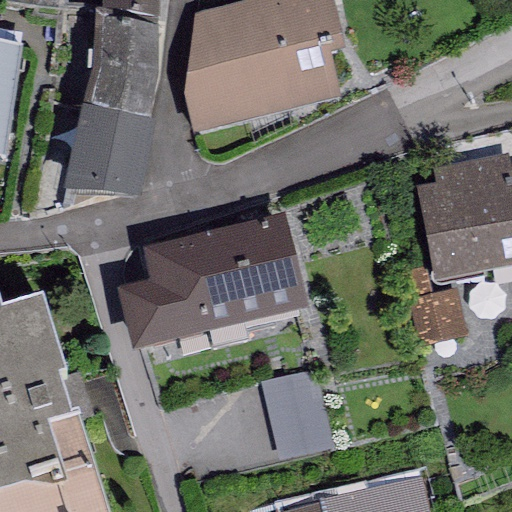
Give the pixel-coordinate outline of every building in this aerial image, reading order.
[(156,33),(155,0),(104,0),(104,20),(156,33)] [(277,0),(194,22),(183,103),(193,140),(339,101),(329,63),(345,59),(329,0),(277,0)] [(92,75),(80,114),(147,128),(156,85),(156,33),(104,20),(95,17),(92,75)] [(21,51),(13,50),(15,34),(0,31),(0,162),(5,163),(21,51)] [(62,196),(141,207),(154,129),(147,128),(80,114),(62,196)] [(435,189),(415,193),(432,288),(511,273),(511,174),(510,175),(508,157),(432,171),(435,189)] [(308,320),(283,212),(125,249),(135,291),(116,296),(132,361),(308,320)] [(0,511),(103,511),(76,426),(71,427),(58,386),(64,384),(42,314),(3,326),(0,316),(0,511)] [(267,383),(289,460),(342,445),(321,368),(267,383)] [(427,511),(420,481),(290,511),(427,511)]
